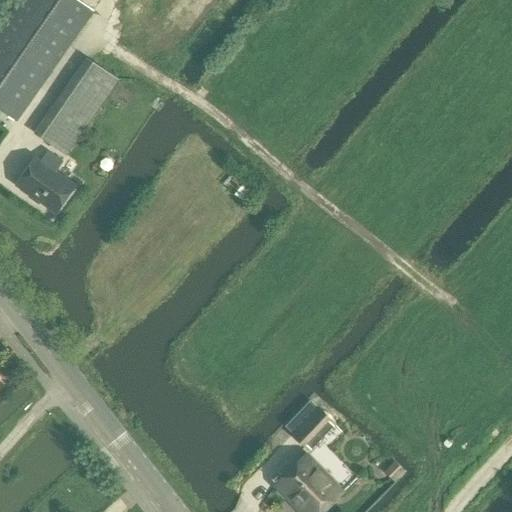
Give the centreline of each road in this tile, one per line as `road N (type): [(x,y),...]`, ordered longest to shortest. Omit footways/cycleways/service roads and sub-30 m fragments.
road 1 (track): [(453,303),(191,98),(88,35)]
road 2 (tertiary): [(174,511),(0,289)]
